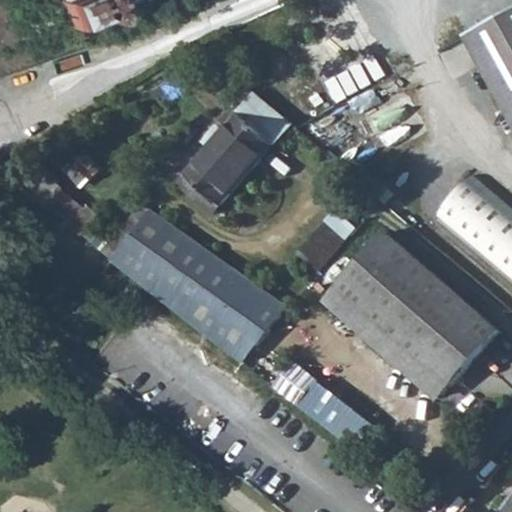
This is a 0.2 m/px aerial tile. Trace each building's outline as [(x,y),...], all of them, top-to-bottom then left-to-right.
[(58,0),(70,31),(97,20),(89,0),(58,0)] [(511,12),(471,36),(511,109),(511,12)] [(275,144),(239,113),(181,184),(216,214),(275,144)] [(39,167),(22,187),(54,212),(56,209),(83,231),(87,234),(104,214),(92,203),(89,206),(39,167)] [(511,205),(475,174),(440,215),(511,277),(511,205)] [(377,185),(371,178),(366,182),(371,189),(377,185)] [(325,271),(360,225),(337,207),(302,253),(325,271)] [(156,208),(103,279),(135,303),(227,370),(237,357),(248,365),(292,306),(156,208)] [(54,212),(44,223),(72,245),(83,231),(56,209),(54,212)] [(500,330),(389,232),(339,287),(355,302),(344,314),(440,399),(500,330)] [(317,377),(297,362),(278,385),(359,449),(376,425),(315,379),(317,377)] [(511,511),(511,502),(504,511),(500,511),(498,511),(511,511)]
